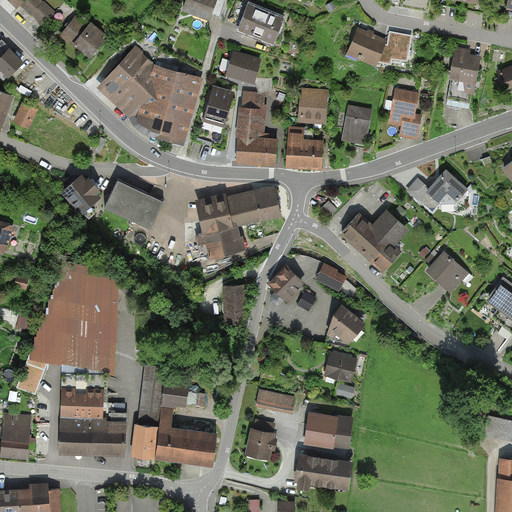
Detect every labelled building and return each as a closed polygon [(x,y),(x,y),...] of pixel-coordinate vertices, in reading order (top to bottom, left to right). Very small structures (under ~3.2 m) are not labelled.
[(10,0),(17,7),(21,3),(32,14),(33,13),(44,23),(55,13),(44,2),(43,3),(39,0),(10,0)] [(207,22),(215,0),(185,0),(181,12),(207,22)] [(480,0),(460,0),(459,4),(479,8),(480,0)] [(282,19),(249,6),(240,28),(273,41),(282,19)] [(69,45),(85,25),(75,16),(58,36),(69,45)] [(85,25),(69,45),(86,59),(102,38),(85,25)] [(386,40),(356,28),(345,56),(375,68),(386,40)] [(407,43),(393,41),(390,57),(405,59),(407,43)] [(22,62),(9,49),(7,51),(4,48),(0,52),(0,65),(9,75),(22,62)] [(144,100),(155,65),(136,48),(104,83),(134,111),(144,100)] [(450,69),(477,75),(482,53),(455,48),(450,69)] [(180,143),(201,70),(163,49),(155,65),(144,100),(134,111),(140,116),(168,125),(165,139),(180,143)] [(260,60),(234,52),(227,72),(254,80),(260,60)] [(511,93),(511,66),(497,71),(505,96),(511,93)] [(473,92),(477,75),(450,69),(443,102),(461,107),(465,90),(473,92)] [(234,94),(212,88),(203,122),(226,128),(234,94)] [(328,91),(299,88),(295,123),(324,126),(328,91)] [(0,90),(0,129),(14,96),(0,90)] [(419,94),(395,90),(389,124),(401,127),(399,138),(418,142),(423,115),(415,114),(419,94)] [(20,102),(11,123),(29,131),(38,110),(20,102)] [(341,143),(366,148),(373,111),(348,106),(341,143)] [(264,110),(237,107),(231,164),(274,169),(277,140),(261,138),(264,110)] [(285,168),(320,171),(323,142),(303,140),(304,128),(289,127),(285,168)] [(511,162),(500,171),(511,187),(511,162)] [(456,202),(467,189),(445,170),(428,190),(417,181),(408,192),(432,213),(448,195),(456,202)] [(79,176),(64,189),(83,213),(100,199),(96,194),(99,191),(89,178),(84,182),(79,176)] [(114,182),(102,208),(148,231),(161,204),(114,182)] [(274,187),(255,191),(261,217),(281,213),(274,187)] [(255,191),(255,190),(199,203),(206,232),(199,234),(204,256),(242,247),(236,224),(261,218),(261,217),(255,191)] [(408,231),(384,210),(371,225),(357,213),(338,235),(382,272),(400,252),(394,247),(408,231)] [(12,226),(0,222),(0,246),(5,248),(12,226)] [(469,276),(443,252),(423,273),(449,297),(469,276)] [(114,367),(119,272),(68,261),(30,353),(114,367)] [(324,265),(315,282),(340,295),(348,280),(337,274),(338,272),(324,265)] [(303,286),(283,267),(271,280),(279,288),(271,297),(271,303),(275,306),(280,305),(284,302),(286,304),(303,286)] [(27,287),(30,277),(19,273),(16,283),(27,287)] [(511,291),(500,283),(486,303),(511,322),(511,291)] [(244,286),(221,288),(225,329),(247,327),(244,286)] [(317,300),(304,293),(297,307),(310,314),(317,300)] [(365,325),(342,307),(325,329),(347,347),(365,325)] [(358,360),(329,353),(324,377),(352,383),(358,360)] [(30,356),(19,386),(34,392),(46,362),(30,356)] [(166,367),(145,364),(139,424),(137,423),(133,453),(154,456),(157,426),(159,426),(166,367)] [(191,380),(166,378),(163,403),(177,405),(189,406),(189,401),(199,402),(201,388),(191,387),(191,380)] [(355,390),(338,386),(335,396),(352,401),(355,390)] [(103,390),(63,389),(62,420),(102,421),(103,390)] [(294,399),(258,391),(254,407),(291,415),(294,399)] [(110,416),(127,417),(128,402),(111,401),(110,416)] [(215,464),(219,430),(175,426),(177,405),(163,403),(161,424),(157,458),(215,464)] [(32,418),(4,413),(3,421),(0,441),(0,458),(26,463),(28,445),(32,418)] [(349,420),(307,413),(303,434),(345,441),(349,420)] [(257,417),(256,424),(278,428),(279,422),(257,417)] [(511,423),(489,418),(486,433),(511,438),(511,423)] [(62,420),(60,452),(67,452),(108,453),(122,454),(124,422),(102,421),(62,420)] [(268,462),(274,436),(249,430),(243,457),(268,462)] [(351,462),(301,454),(297,478),(347,486),(351,462)] [(498,511),(511,511),(511,459),(501,459),(498,511)] [(60,511),(59,488),(19,491),(19,511),(60,511)] [(19,511),(19,491),(0,491),(0,511),(19,511)] [(295,511),(296,502),(280,502),(280,511),(295,511)]
